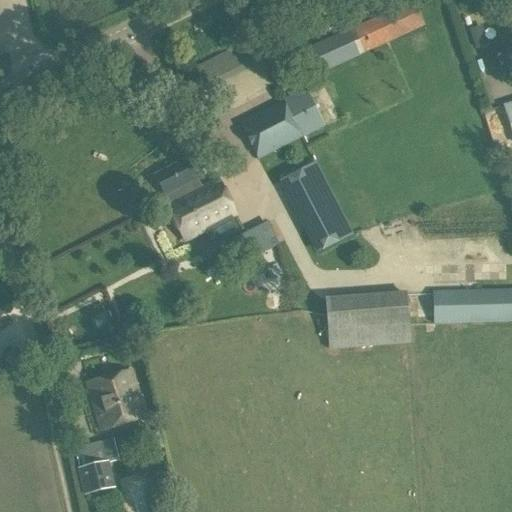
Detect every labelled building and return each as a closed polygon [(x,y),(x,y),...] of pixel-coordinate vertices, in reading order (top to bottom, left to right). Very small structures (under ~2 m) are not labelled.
[(413,2),(303,52),(314,76),(424,26),(413,2)] [(481,27),(468,32),(474,51),(487,47),(481,27)] [(274,28),(199,66),(210,88),(285,50),(274,28)] [(304,89),(239,124),(258,161),(324,126),(304,89)] [(511,101),(502,105),(511,138),(511,101)] [(511,164),(508,152),(496,155),(504,178),(511,175),(511,164)] [(193,192),(189,182),(204,175),(195,157),(155,176),(163,193),(164,193),(169,202),(167,203),(185,242),(236,217),(218,180),(193,192)] [(320,252),(352,236),(350,234),(315,163),(283,179),(320,252)] [(267,227),(235,243),(244,262),(276,246),(267,227)] [(178,297),(196,287),(179,256),(160,267),(178,297)] [(276,264),(265,270),(270,279),(281,274),(276,264)] [(511,292),(433,294),(434,327),(511,325),(511,292)] [(407,295),(326,302),(330,352),(411,345),(407,295)] [(132,372),(86,383),(101,430),(144,418),(132,372)] [(101,442),(73,448),(77,469),(76,469),(82,493),(111,487),(101,442)]
